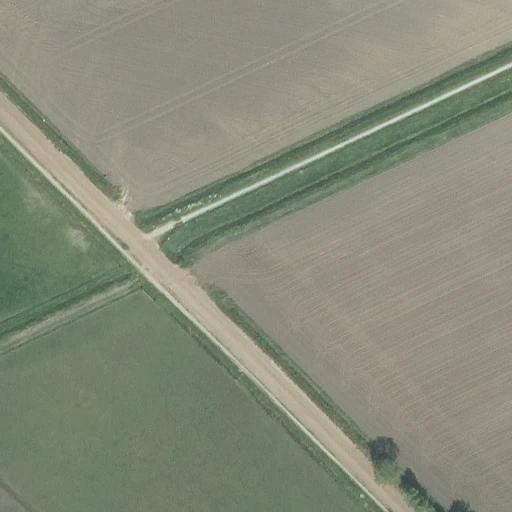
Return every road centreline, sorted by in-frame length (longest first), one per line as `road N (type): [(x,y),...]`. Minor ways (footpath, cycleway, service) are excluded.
road 1 (track): [(160,270),(405,511)]
road 2 (track): [(0,110),(135,244)]
road 3 (track): [(148,277),(0,347)]
